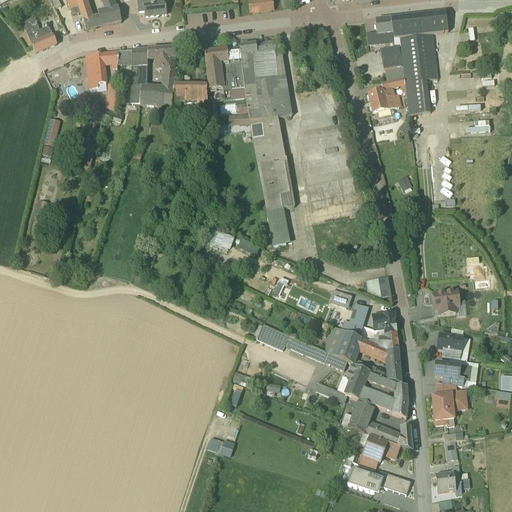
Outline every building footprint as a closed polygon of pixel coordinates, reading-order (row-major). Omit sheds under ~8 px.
[(61,7),(57,0),(50,0),(55,10),(61,7)] [(66,0),(69,10),(78,7),(86,31),(95,29),(93,18),(86,0),(66,0)] [(100,0),(105,11),(98,13),(99,17),(101,28),(121,24),(118,9),(116,10),(112,0),(100,0)] [(166,16),(164,3),(164,0),(163,0),(137,0),(139,13),(145,12),(146,18),(166,16)] [(251,14),(259,13),(257,2),(250,3),(251,14)] [(402,60),(404,80),(405,87),(409,117),(430,115),(426,82),(438,81),(432,36),(448,34),(445,13),(390,20),(392,35),(394,48),(398,47),(401,60),(402,60)] [(23,24),(31,44),(35,55),(56,46),(49,28),(39,31),(34,19),(23,24)] [(392,35),(390,20),(375,22),(376,34),(366,36),(367,47),(385,44),(385,50),(380,51),(382,64),(383,71),(402,67),(400,61),(401,60),(398,47),(394,48),(392,35)] [(245,99),(249,123),(277,121),(291,119),(279,43),(256,47),(256,46),(239,48),(240,50),(244,84),(245,99)] [(147,52),(147,64),(155,63),(155,71),(164,72),(163,80),(162,80),(161,89),(146,88),(141,88),(139,106),(172,109),(174,87),(173,87),(173,81),(175,60),(176,60),(177,50),(147,52)] [(245,99),(244,84),(240,50),(204,54),(208,92),(223,90),(222,77),(233,76),(234,85),(231,85),(233,101),(245,99)] [(147,52),(132,53),(132,67),(132,73),(133,73),(137,73),(137,77),(133,77),(131,102),(131,105),(139,106),(141,88),(146,88),(147,64),(147,52)] [(126,53),(118,54),(117,67),(126,67),(126,53)] [(117,69),(117,67),(118,54),(86,57),(89,91),(98,90),(98,86),(106,85),(104,66),(111,65),(112,70),(117,69)] [(381,84),(383,91),(367,95),(372,115),(374,115),(375,117),(378,119),(392,116),(394,113),(393,110),(399,109),(398,106),(399,106),(397,96),(394,97),(392,90),(405,87),(404,80),(381,84)] [(106,110),(113,112),(115,105),(115,86),(108,86),(107,103),(105,102),(105,104),(105,110),(106,110)] [(335,86),(325,87),(326,104),(336,103),(335,86)] [(174,87),(172,109),(171,117),(178,117),(180,103),(207,104),(207,87),(174,87)] [(123,115),(113,112),(106,110),(103,121),(120,126),(123,115)] [(52,159),(60,123),(50,120),(42,156),(52,159)] [(284,159),(277,121),(249,123),(254,152),(266,213),(283,210),(293,209),(293,208),(285,159),(284,159)] [(89,174),(90,172),(96,148),(87,146),(84,159),(80,172),(89,174)] [(404,192),(410,189),(412,188),(409,181),(399,186),(402,193),(404,192)] [(276,227),(269,229),(273,248),(291,244),(286,224),(280,225),(281,231),(277,232),(276,227)] [(228,254),(233,242),(211,234),(206,246),(228,254)] [(242,241),(238,250),(257,258),(260,249),(242,241)] [(466,272),(476,272),(475,257),(466,258),(466,272)] [(381,300),(389,299),(386,280),(366,284),(367,291),(381,300)] [(332,292),(329,305),(349,309),(352,296),(332,292)] [(457,294),(433,296),(434,308),(436,308),(439,309),(440,318),(455,316),(454,306),(455,306),(458,305),(457,294)] [(368,310),(355,306),(353,313),(365,316),(368,310)] [(365,316),(353,313),(351,319),(363,324),(365,316)] [(310,319),(301,315),(298,320),(307,325),(310,319)] [(332,318),(325,315),(323,321),(330,323),(332,318)] [(393,315),(372,318),(374,333),(375,333),(385,331),(385,336),(396,335),(393,315)] [(363,324),(351,319),(350,324),(347,334),(358,340),(363,324)] [(350,324),(344,323),(341,332),(345,334),(347,334),(350,324)] [(289,338),(264,327),(257,341),(283,352),(285,347),(289,338)] [(341,332),(334,329),(325,354),(343,362),(345,355),(354,359),(357,351),(361,341),(358,340),(347,334),(345,334),(341,332)] [(463,333),(451,331),(450,338),(462,340),(463,333)] [(396,335),(385,336),(385,339),(370,342),(369,343),(368,343),(368,344),(387,352),(387,353),(398,352),(396,335)] [(450,338),(440,337),(437,351),(443,352),(460,354),(462,340),(450,338)] [(325,354),(289,338),(285,347),(339,371),(343,362),(325,354)] [(470,341),(462,340),(460,354),(460,355),(467,356),(470,341)] [(368,344),(361,341),(357,351),(363,354),(368,344)] [(398,352),(387,353),(387,352),(368,344),(363,354),(387,365),(389,377),(401,378),(398,352)] [(460,354),(443,352),(442,360),(458,362),(460,355),(460,354)] [(354,359),(345,355),(343,362),(352,366),(353,363),(354,359)] [(511,364),(504,358),(500,363),(507,369),(511,364)] [(458,368),(436,365),(435,378),(444,379),(458,381),(460,368),(458,368)] [(353,367),(352,366),(347,379),(349,385),(345,396),(358,401),(362,391),(363,390),(362,389),(365,383),(366,383),(366,382),(369,374),(366,372),(356,368),(353,367)] [(469,370),(460,368),(458,381),(463,381),(463,382),(468,383),(469,370)] [(389,377),(367,369),(366,372),(369,374),(371,375),(374,376),(373,376),(382,379),(390,382),(389,377)] [(382,379),(373,376),(374,376),(371,375),(369,382),(369,385),(378,388),(382,379)] [(401,378),(389,377),(390,382),(396,385),(402,387),(401,378)] [(390,382),(382,379),(378,388),(396,394),(396,385),(390,382)] [(458,381),(444,379),(443,386),(454,388),(462,389),(463,382),(463,381),(458,381)] [(511,382),(499,381),(499,396),(511,396),(511,382)] [(267,393),(280,394),(280,386),(268,385),(267,393)] [(402,387),(396,385),(396,394),(407,396),(406,388),(402,387)] [(443,386),(437,386),(438,393),(449,394),(449,396),(451,395),(455,395),(454,388),(443,386)] [(315,395),(345,408),(348,400),(337,396),(319,387),(315,395)] [(236,391),(231,406),(237,408),(242,393),(236,391)] [(380,398),(362,391),(358,401),(359,402),(363,404),(363,403),(372,407),(374,402),(378,404),(380,398)] [(449,394),(438,393),(438,397),(432,398),(435,423),(453,421),(452,412),(451,395),(449,396),(449,394)] [(407,396),(396,394),(395,403),(380,398),(378,404),(374,402),(372,407),(405,420),(406,420),(408,403),(407,396)] [(458,395),(455,395),(451,395),(452,412),(466,411),(464,395),(458,396),(458,395)] [(509,399),(493,397),(492,410),(508,412),(509,399)] [(363,404),(359,402),(353,418),(351,423),(349,429),(364,435),(367,425),(374,408),(363,404)] [(396,418),(388,414),(385,419),(394,422),(396,418)] [(353,418),(345,415),(343,420),(351,423),(353,418)] [(351,423),(343,420),(341,425),(349,429),(351,423)] [(386,433),(367,425),(364,435),(370,437),(379,441),(381,435),(385,436),(386,433)] [(403,440),(386,433),(385,436),(381,435),(379,441),(383,442),(412,453),(410,429),(402,430),(403,440)] [(455,435),(443,437),(444,444),(454,443),(456,442),(455,435)] [(379,441),(370,437),(362,457),(377,463),(379,464),(382,456),(394,460),(398,449),(383,442),(379,441)] [(454,443),(444,444),(446,462),(457,461),(454,443)] [(377,463),(362,457),(359,466),(374,471),(377,463)] [(459,468),(451,469),(452,475),(453,475),(454,481),(460,480),(459,468)] [(348,485),(377,496),(380,487),(382,480),(377,479),(353,470),(348,485)] [(411,483),(379,473),(377,479),(382,480),(380,487),(406,496),(411,483)] [(463,489),(470,489),(469,474),(461,475),(463,489)] [(452,475),(435,477),(436,494),(454,492),(455,492),(454,481),(453,475),(452,475)] [(451,501),(439,502),(440,509),(452,507),(451,501)]
